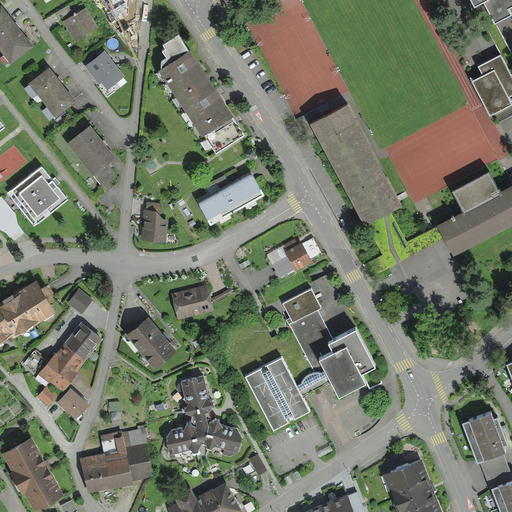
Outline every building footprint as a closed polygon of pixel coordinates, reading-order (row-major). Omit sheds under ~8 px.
[(106,0),(114,13),(133,1),(132,0),(106,0)] [(509,47),(495,22),(511,13),(511,12),(508,6),(511,3),(511,0),(471,0),(475,6),(492,39),(499,53),(509,47)] [(1,5),(0,6),(0,47),(11,62),(32,45),(1,5)] [(79,12),(63,21),(74,39),(97,26),(87,7),(79,12)] [(207,80),(176,34),(163,43),(166,48),(162,50),(167,57),(162,61),(163,68),(153,74),(211,159),(245,136),(237,124),(207,80)] [(499,53),(477,64),(481,71),(471,77),(489,113),(511,101),(511,75),(510,72),(511,71),(511,52),(509,47),(499,53)] [(105,51),(87,66),(100,82),(118,67),(109,56),(105,51)] [(76,102),(49,68),(28,84),(56,118),(76,102)] [(390,211),(404,203),(402,200),(348,97),(311,118),(366,223),(390,211)] [(91,124),(65,143),(90,176),(93,173),(106,191),(112,186),(109,182),(118,176),(109,163),(116,158),(91,124)] [(69,199),(42,166),(9,192),(35,225),(69,199)] [(454,255),(511,223),(511,179),(501,186),(489,166),(452,186),(463,207),(437,220),(438,222),(428,228),(406,240),(390,211),(366,223),(383,255),(367,263),(374,276),(390,268),(445,239),(454,255)] [(252,174),(199,202),(211,224),(263,195),(252,174)] [(0,229),(6,233),(10,237),(21,228),(17,224),(16,213),(1,196),(0,196),(0,229)] [(144,210),(142,210),(139,240),(165,242),(167,219),(159,218),(161,204),(144,202),(144,210)] [(320,255),(311,238),(297,246),(293,239),(265,255),(269,261),(279,278),(292,271),(294,273),(310,264),(308,262),(320,255)] [(37,280),(0,302),(0,311),(14,334),(11,336),(13,339),(56,312),(51,304),(56,301),(54,297),(56,295),(49,284),(42,288),(37,280)] [(80,286),(70,303),(85,312),(95,295),(80,286)] [(205,286),(170,293),(176,319),(210,311),(205,286)] [(293,327),(305,352),(332,338),(316,308),(322,306),(311,286),(282,301),(292,320),(290,322),(293,327)] [(0,311),(0,344),(11,336),(14,334),(0,311)] [(151,317),(128,335),(154,368),(176,350),(151,317)] [(103,340),(81,322),(68,338),(49,363),(34,351),(25,363),(63,392),(74,379),(78,375),(76,373),(78,371),(103,340)] [(323,366),(326,372),(321,374),(314,372),(310,373),(305,375),(302,380),(300,385),(297,387),(280,355),(245,372),(273,428),(308,410),(300,393),(316,385),(329,378),(339,397),(365,383),(359,372),(375,363),(355,326),(332,338),(305,352),(315,370),(323,366)] [(172,430),(168,445),(170,455),(180,456),(195,453),(202,446),(233,456),(240,453),(244,438),(241,428),(212,420),(211,411),(215,402),(207,375),(178,383),(184,410),(194,415),(196,423),(172,430)] [(57,396),(46,387),(38,397),(49,406),(57,396)] [(90,404),(72,388),(58,404),(76,420),(90,404)] [(485,408),(457,418),(472,458),(478,456),(500,448),(498,443),(503,441),(492,412),(487,414),(485,408)] [(104,454),(82,458),(89,493),(133,484),(133,481),(153,477),(146,444),(148,428),(123,433),(122,431),(101,436),(104,454)] [(33,436),(3,452),(12,469),(9,471),(22,493),(25,492),(35,511),(65,495),(50,466),(47,463),(33,436)] [(510,476),(500,448),(478,456),(479,460),(488,484),(510,476)] [(419,458),(388,470),(403,511),(440,511),(432,489),(430,486),(419,458)] [(511,511),(511,475),(510,476),(488,484),(489,487),(490,489),(498,511),(511,511)] [(227,481),(196,497),(191,488),(174,497),(177,502),(168,507),(170,511),(241,511),(243,511),(227,481)] [(294,511),(356,511),(348,490),(294,511)] [(71,500),(61,505),(64,511),(73,511),(77,510),(71,500)]
